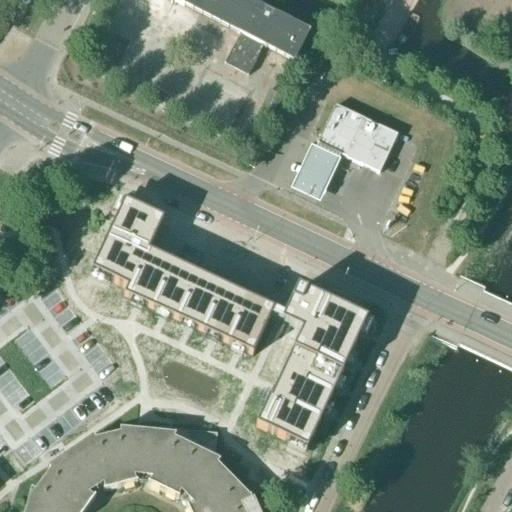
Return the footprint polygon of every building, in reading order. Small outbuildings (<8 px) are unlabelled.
[(167,0),(239,37),(224,66),(248,78),(263,49),(293,65),(309,34),(269,14),(263,10),(268,0),(167,0)] [(265,131),(280,97),(269,91),(254,125),(265,131)] [(316,145),(315,147),(345,162),(345,161),(359,167),(359,168),(378,178),(397,138),(335,108),(317,146),(316,145)] [(317,201),(339,154),(315,143),(310,140),(288,187),(317,201)] [(159,229),(120,210),(88,280),(123,297),(120,305),(248,365),(266,326),(141,268),(159,229)] [(364,330),(293,297),(280,324),(309,338),(274,412),(267,408),(254,435),(304,458),(364,330)] [(214,458),(216,436),(173,432),(173,433),(174,433),(173,437),(119,432),(119,433),(120,433),(120,436),(95,443),(93,440),(93,439),(47,470),(47,471),(48,471),(50,473),(35,494),(32,493),(31,492),(25,511),(86,511),(95,500),(94,499),(93,500),(88,497),(95,492),(95,493),(96,492),(103,487),(104,493),(103,493),(103,494),(137,486),(136,485),(135,485),(134,479),(142,480),(142,481),(143,481),(143,480),(151,481),(149,486),(147,486),(147,487),(178,502),(179,501),(178,500),(180,495),(186,501),(185,502),(186,502),(187,502),(192,508),(187,510),(186,509),(185,509),(186,511),(256,511),(252,503),(251,504),(249,501),(250,501),(250,499),(248,500),(217,467),(218,465),(219,465),(219,464),(212,460),(213,458),(214,458)]
